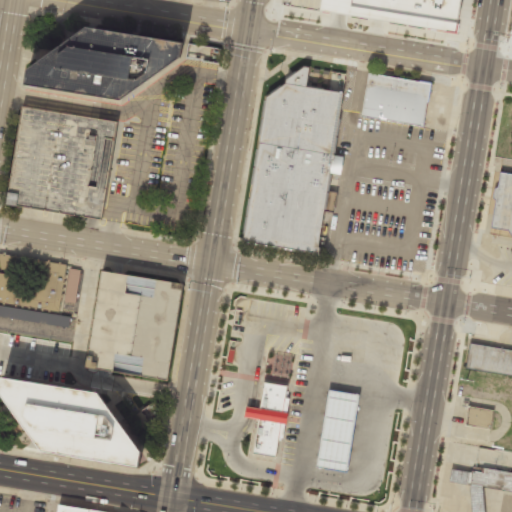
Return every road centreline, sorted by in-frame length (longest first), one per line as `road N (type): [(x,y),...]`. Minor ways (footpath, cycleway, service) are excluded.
road 1 (primary): [(409,511),(494,0)]
road 2 (residential): [(209,268),(511,312)]
road 3 (primary): [(248,29),(209,268)]
road 4 (residential): [(483,66),(248,29)]
road 5 (primary): [(209,268),(172,497)]
road 6 (residential): [(0,233),(209,268)]
road 7 (residential): [(248,29),(74,0)]
road 8 (primary): [(0,469),(172,497)]
